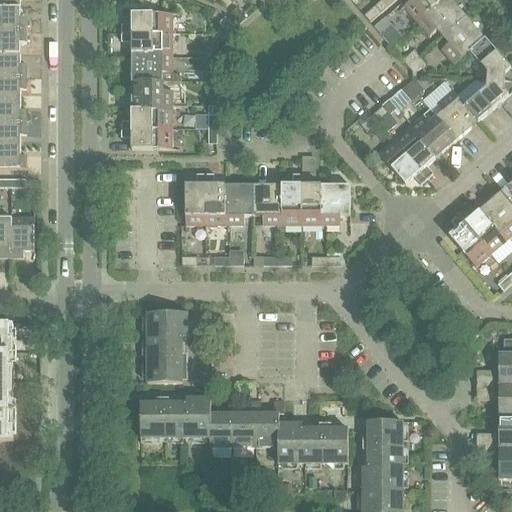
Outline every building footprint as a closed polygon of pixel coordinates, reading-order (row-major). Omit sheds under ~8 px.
[(0,0),(0,12),(20,12),(16,12),(16,2),(20,2),(20,3),(21,3),(21,2),(26,2),(26,0),(0,0)] [(417,24),(444,0),(414,0),(404,9),(417,24)] [(437,33),(443,40),(466,19),(453,4),(448,9),(443,2),(445,0),(444,0),(417,24),(430,39),(437,33)] [(364,17),(370,24),(381,14),(376,8),(364,17)] [(240,26),(247,20),(237,9),(230,15),(240,26)] [(0,34),(26,35),(26,22),(21,22),(21,21),(19,21),(19,22),(16,22),(16,13),(20,13),(20,12),(0,12),(0,34)] [(122,27),(122,36),(173,36),(173,16),(132,16),(132,27),(122,27)] [(219,24),(223,29),(229,36),(235,30),(226,18),(219,24)] [(391,26),(385,19),(374,29),(380,36),(391,26)] [(442,53),(454,67),(485,41),(485,40),(480,45),(474,38),(479,34),(466,19),(443,40),(449,46),(442,53)] [(229,36),(223,29),(212,38),(218,45),(229,36)] [(26,35),(0,34),(0,57),(21,58),(21,57),(16,57),(16,48),(20,48),(20,49),(21,49),(21,48),(26,48),(26,35)] [(173,36),(122,36),(122,44),(132,44),(132,55),(138,55),(173,55),(173,36)] [(511,72),(485,41),(454,67),(455,68),(470,55),(488,75),(487,83),(511,84),(511,72)] [(414,53),(403,62),(409,69),(420,59),(414,53)] [(132,64),(132,84),(163,84),(181,84),(181,78),(173,75),(173,55),(138,55),(138,64),(132,64)] [(21,58),(0,57),(0,80),(26,80),(26,67),(21,67),(21,66),(19,66),(19,67),(16,67),(16,59),(21,59),(21,58)] [(409,69),(412,73),(417,74),(426,66),(420,59),(409,69)] [(209,84),(209,85),(218,84),(218,69),(204,70),(204,84),(209,84)] [(26,80),(0,80),(0,103),(20,103),(16,103),(16,93),(19,94),(19,95),(20,95),(20,93),(26,93),(26,80)] [(413,83),(408,87),(418,98),(425,92),(417,83),(413,83)] [(511,84),(487,83),(487,91),(466,109),(457,98),(453,93),(452,94),(479,124),(511,95),(511,84)] [(163,84),(132,84),(132,104),(139,104),(139,113),(132,113),(173,113),(173,93),(163,93),(163,84)] [(218,99),(218,84),(209,85),(209,99),(218,99)] [(408,87),(402,92),(411,104),(418,98),(408,87)] [(444,114),(437,120),(457,143),(472,130),(468,125),(474,120),(478,125),(479,124),(452,94),(437,106),(444,114)] [(20,103),(0,103),(0,126),(26,126),(26,113),(20,113),(20,112),(19,112),(19,114),(16,114),(16,104),(20,104),(20,103)] [(389,115),(383,108),(372,118),(378,125),(389,115)] [(173,113),(132,113),(132,124),(122,124),(122,132),(173,132),(173,113)] [(208,118),(208,132),(217,132),(217,118),(208,118)] [(378,125),(372,118),(361,127),(367,134),(378,125)] [(409,131),(435,162),(436,161),(431,156),(438,151),(442,156),(457,143),(437,120),(430,125),(424,118),(409,131)] [(26,126),(0,126),(0,149),(20,149),(20,148),(16,148),(16,139),(19,139),(19,140),(21,140),(21,139),(26,139),(26,126)] [(409,131),(394,144),(427,182),(433,176),(427,169),(435,162),(409,131)] [(173,132),(122,132),(122,140),(132,140),(132,152),(173,152),(173,132)] [(208,147),(217,147),(217,132),(208,132),(208,147)] [(427,182),(394,144),(379,156),(405,187),(414,180),(421,187),(427,182)] [(20,149),(0,149),(0,172),(26,172),(26,159),(21,159),(21,158),(19,158),(19,159),(16,159),(16,150),(20,150),(20,149)] [(206,229),(206,178),(197,178),(197,188),(186,188),(186,229),(206,229)] [(214,178),(206,178),(206,229),(225,229),(225,194),(225,188),(214,188),(214,178)] [(282,195),(282,229),(301,229),(302,178),(294,178),(294,188),(282,188),(282,195)] [(310,178),(302,178),(301,229),(321,229),(321,195),(321,188),(310,188),(310,178)] [(0,190),(11,191),(11,182),(0,182),(0,190)] [(11,182),(11,191),(26,191),(26,182),(11,182)] [(511,185),(501,195),(511,207),(511,185)] [(321,195),(321,229),(341,229),(341,219),(350,219),(350,187),(329,188),(329,195),(321,195)] [(253,219),(254,188),(234,188),(234,194),(225,194),(225,229),(244,228),(244,220),(253,219)] [(273,188),(254,188),(253,219),(263,219),(263,229),(282,229),(282,195),(274,195),(273,188)] [(511,207),(501,195),(486,208),(490,213),(484,218),(480,213),(479,214),(506,245),(511,239),(511,207)] [(506,245),(479,214),(471,221),(464,213),(458,219),(491,257),(506,245)] [(491,257),(458,219),(452,224),(458,232),(449,239),(476,270),(491,257)] [(0,221),(0,261),(11,262),(11,221),(0,221)] [(35,221),(11,221),(11,262),(24,262),(24,256),(25,256),(25,255),(24,255),(24,251),(33,251),(33,256),(35,256),(35,221)] [(197,260),(182,260),(182,269),(196,269),(197,260)] [(214,260),(214,269),(229,269),(229,260),(214,260)] [(229,260),(229,269),(244,269),(244,260),(229,260)] [(263,269),(278,269),(278,260),(263,260),(263,269)] [(292,260),(278,260),(278,269),(292,269),(292,260)] [(311,269),(326,269),(326,260),(311,260),(311,269)] [(326,269),(341,269),(341,260),(326,260),(326,269)] [(511,286),(511,281),(509,278),(498,287),(503,294),(511,286)] [(188,316),(147,316),(147,329),(148,386),(182,386),(183,363),(188,363),(188,329),(188,316)] [(0,442),(13,443),(13,425),(17,425),(16,401),(13,400),(14,371),(10,370),(10,356),(14,356),(14,342),(10,342),(10,328),(13,328),(13,326),(0,325),(0,442)] [(477,374),(476,388),(511,388),(511,343),(504,343),(504,352),(501,355),(500,356),(499,356),(499,371),(495,374),(477,374)] [(511,388),(476,388),(476,403),(495,403),(499,407),(499,420),(511,420),(511,388)] [(176,441),(209,441),(210,441),(210,417),(211,417),(211,401),(163,401),(163,406),(141,406),(141,441),(176,441)] [(210,441),(209,441),(209,451),(232,451),(233,417),(238,417),(238,404),(228,404),(228,417),(211,417),(210,417),(210,441)] [(278,427),(279,427),(279,416),(284,416),(284,404),(274,404),(274,417),(261,417),(256,417),(255,451),(278,451),(278,427)] [(232,451),(255,451),(256,417),(261,417),(261,405),(251,405),(251,417),(238,417),(233,417),(232,451)] [(476,437),(476,452),(511,451),(511,420),(499,420),(499,434),(495,437),(476,437)] [(363,448),(363,494),(403,494),(403,425),(368,425),(368,448),(363,448)] [(278,467),(313,467),(348,467),(348,432),(325,432),(325,427),(279,427),(278,427),(278,451),(278,467)] [(511,451),(476,452),(476,467),(495,467),(499,470),(499,484),(511,483),(511,451)] [(403,511),(403,494),(363,494),(363,511),(403,511)]
